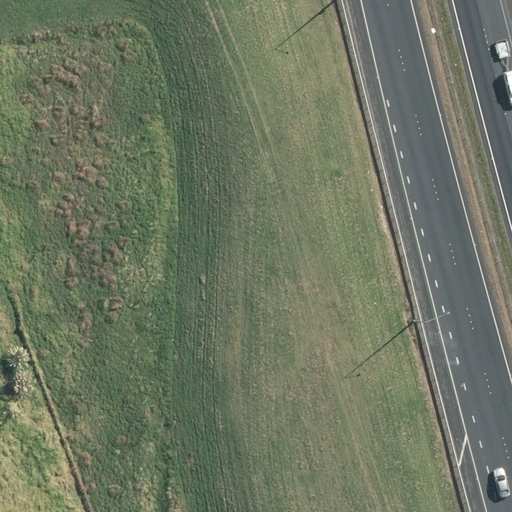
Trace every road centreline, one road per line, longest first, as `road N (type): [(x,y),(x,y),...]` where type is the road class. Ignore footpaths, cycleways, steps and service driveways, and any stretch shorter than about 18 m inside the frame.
road 1 (motorway): [(509,511),(437,258),(379,0)]
road 2 (motorway): [(475,0),(511,145)]
